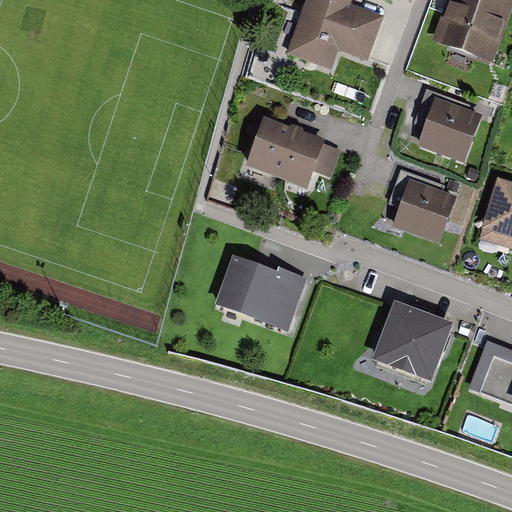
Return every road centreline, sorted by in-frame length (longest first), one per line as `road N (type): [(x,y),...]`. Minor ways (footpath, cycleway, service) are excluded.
road 1 (primary): [(0,348),(208,397),(511,493)]
road 2 (residential): [(511,312),(345,249),(335,256),(200,207)]
road 3 (residential): [(361,170),(423,0)]
